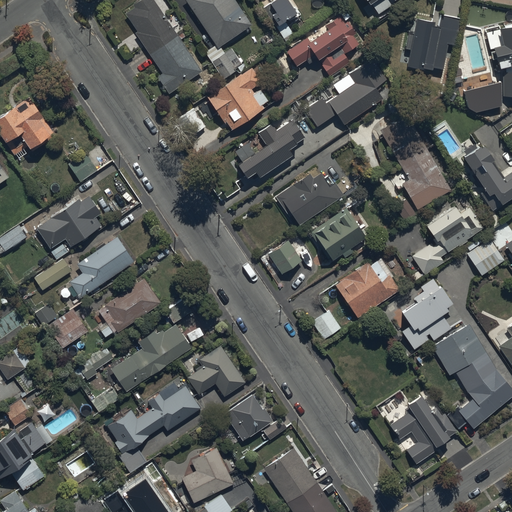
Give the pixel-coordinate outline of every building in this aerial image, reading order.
[(202,73),(152,0),(140,0),(122,13),(163,73),(156,77),(168,95),(175,91),(202,73)] [(236,70),(221,47),(252,26),(234,0),(184,0),(215,45),(204,53),(222,79),(236,70)] [(274,0),(265,7),(279,27),(299,14),(289,0),(274,0)] [(368,0),(378,14),(399,0),(402,0),(405,4),(411,0),(368,0)] [(442,14),(432,66),(443,68),(447,44),(456,46),(462,18),(453,16),(442,14)] [(350,62),(345,54),(359,44),(339,15),(325,25),(328,30),(310,42),(306,37),(286,51),(297,67),(315,54),(330,76),(350,62)] [(440,28),(431,26),(432,21),(416,18),(407,68),(422,71),(423,68),(431,69),(432,66),(440,28)] [(511,25),(487,33),(500,71),(504,70),(503,98),(511,98),(511,25)] [(383,100),(374,88),(386,80),(371,57),(348,73),(354,83),(329,100),(325,94),(303,109),(315,128),(335,115),(343,126),(383,100)] [(207,98),(229,131),(264,108),(251,90),(262,83),(251,68),(241,75),(207,98)] [(501,106),(501,82),(464,92),(468,107),(476,112),(501,106)] [(30,98),(0,117),(0,133),(17,158),(54,133),(30,98)] [(187,141),(205,129),(191,108),(173,121),(187,141)] [(425,207),(451,191),(408,117),(381,132),(409,180),(401,185),(416,211),(425,207)] [(306,140),(298,127),(293,120),(277,131),(271,123),(257,133),(262,141),(267,148),(239,167),(247,180),(256,174),(260,180),(295,156),(291,150),(306,140)] [(493,213),(511,200),(511,171),(503,178),(481,145),(464,156),(486,189),(480,194),(493,213)] [(69,165),(81,183),(98,172),(86,154),(69,165)] [(321,174),(312,179),(309,174),(278,195),(300,226),(330,206),(339,200),(344,196),(335,183),(330,187),(321,174)] [(87,194),(37,228),(51,248),(65,239),(70,247),(102,226),(96,218),(101,215),(87,194)] [(394,206),(406,224),(417,216),(405,199),(394,206)] [(435,242),(430,245),(430,244),(411,257),(423,276),(442,263),(439,258),(484,228),(475,215),(466,202),(426,229),(435,242)] [(311,232),(331,261),(367,237),(347,207),(311,232)] [(0,239),(0,247),(4,253),(28,237),(21,226),(0,239)] [(116,236),(75,264),(81,273),(69,281),(80,298),(93,290),(134,262),(116,236)] [(269,252),(283,274),(303,261),(288,239),(269,252)] [(467,254),(482,276),(504,261),(489,239),(467,254)] [(33,278),(42,291),(72,271),(63,258),(33,278)] [(333,284),(357,319),(390,297),(400,290),(390,275),(380,282),(367,262),(333,284)] [(100,306),(118,333),(161,304),(143,278),(100,306)] [(401,312),(411,327),(402,333),(414,351),(429,341),(422,330),(425,328),(434,341),(451,330),(442,317),(454,309),(438,286),(401,312)] [(166,311),(174,322),(191,311),(184,299),(166,311)] [(33,314),(42,327),(57,316),(49,304),(33,314)] [(308,321),(322,341),(342,327),(329,307),(308,321)] [(46,328),(60,350),(88,332),(73,310),(46,328)] [(511,337),(498,347),(511,367),(511,322),(505,327),(511,336),(511,337)] [(461,409),(458,406),(447,414),(458,429),(466,423),(472,431),(511,398),(511,389),(504,380),(505,379),(487,353),(467,324),(433,347),(453,376),(455,375),(472,400),(461,409)] [(126,393),(190,350),(175,328),(164,335),(160,329),(139,344),(143,349),(111,371),(126,393)] [(0,358),(0,368),(8,380),(31,365),(19,346),(0,358)] [(199,361),(204,368),(187,378),(198,395),(215,384),(224,398),(246,383),(221,346),(199,361)] [(77,368),(87,382),(98,375),(95,371),(112,359),(106,349),(88,361),(77,368)] [(185,387),(164,402),(159,394),(147,401),(152,409),(138,419),(131,409),(107,425),(125,452),(149,436),(164,426),(167,432),(200,410),(185,387)] [(224,411),(244,441),(272,422),(252,393),(224,411)] [(399,441),(411,432),(418,443),(405,452),(415,466),(451,442),(449,438),(457,433),(438,405),(430,410),(421,397),(404,409),(408,415),(389,427),(399,441)] [(6,409),(16,425),(32,414),(22,398),(6,409)] [(281,418),(263,429),(269,439),(287,427),(281,418)] [(14,428),(0,437),(0,479),(34,457),(31,453),(46,444),(32,422),(17,432),(14,428)] [(262,469),(291,511),(337,511),(294,447),(262,469)] [(182,479),(194,504),(233,485),(221,460),(216,449),(192,461),(197,472),(182,479)] [(169,511),(146,479),(122,496),(118,491),(104,500),(112,511),(169,511)] [(66,510),(67,511),(101,511),(106,509),(94,491),(66,510)] [(28,511),(21,501),(15,492),(0,501),(0,502),(6,511),(3,511),(28,511)] [(196,511),(229,511),(232,510),(222,495),(196,511)]
